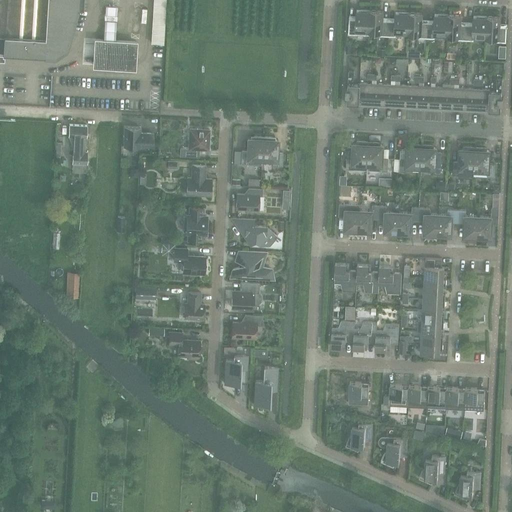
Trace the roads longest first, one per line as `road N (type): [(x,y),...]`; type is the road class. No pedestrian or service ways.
road 1 (residential): [(225,115),(211,390),(307,442)]
road 2 (residential): [(323,120),(511,132)]
road 3 (residential): [(307,442),(462,511)]
road 4 (residential): [(316,247),(457,254)]
road 5 (residential): [(310,361),(451,368)]
road 6 (residential): [(323,120),(316,247)]
road 7 (residential): [(0,108),(122,113)]
road 8 (residential): [(329,0),(323,120)]
